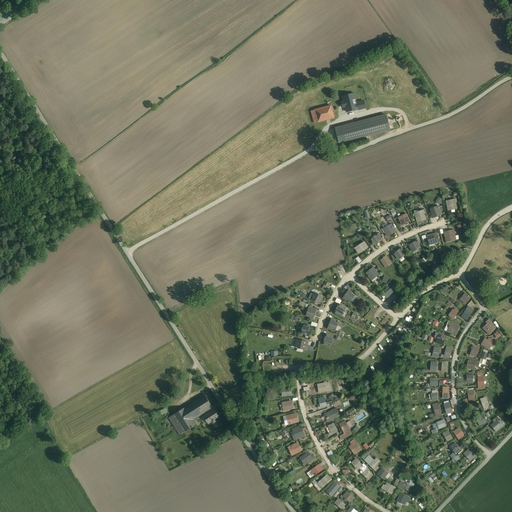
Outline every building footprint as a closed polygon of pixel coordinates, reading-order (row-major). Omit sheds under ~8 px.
[(366,61),(369,66),(386,59),(384,54),(366,61)] [(357,105),(356,103),(354,94),(343,97),(344,102),(343,102),(344,107),(346,107),(347,112),(359,109),(358,105),(357,105)] [(364,101),(356,103),(357,105),(358,105),(359,109),(359,110),(365,108),(364,101)] [(311,111),(314,123),(334,118),(331,106),(311,111)] [(386,115),(335,128),(339,143),(390,130),(386,115)] [(456,199),(446,201),(448,209),(457,207),(455,202),(456,202),(456,199)] [(442,214),(439,207),(431,210),(433,215),(432,215),(433,218),(442,214)] [(424,210),(414,213),(417,221),(425,218),(424,214),(425,213),(424,210)] [(406,214),(398,218),(402,225),(410,221),(406,214)] [(387,236),(395,231),(391,224),(388,226),(384,228),(386,233),(385,233),(387,236)] [(454,230),(444,233),(446,243),(453,241),(453,239),(454,239),(453,234),(454,234),(454,230)] [(372,243),(374,246),(382,240),(378,234),(371,239),(373,242),(372,243)] [(437,234),(428,236),(430,244),(439,241),(437,234)] [(418,240),(409,245),(412,252),(420,248),(418,244),(419,244),(418,240)] [(364,242),(355,248),(358,253),(361,251),(362,252),(364,251),(364,249),(367,247),(364,242)] [(402,248),(393,254),(398,260),(405,255),(403,252),(403,251),(402,248)] [(387,258),(383,261),(382,259),(381,260),(385,267),(391,263),(387,258)] [(373,267),(366,273),(371,280),(378,274),(375,270),(373,267)] [(397,288),(394,285),(384,294),(387,298),(397,288)] [(448,294),(452,290),(448,285),(443,289),(448,294)] [(349,290),(343,298),(349,303),(354,296),(351,293),(351,292),(349,290)] [(323,297),(315,292),(313,295),(314,296),(312,300),(320,304),(323,297)] [(466,294),(461,300),(466,304),(471,298),(466,294)] [(451,297),(447,303),(452,307),(457,301),(451,297)] [(339,304),(334,313),(341,317),(345,309),(341,307),(342,306),(339,304)] [(316,310),(309,307),(306,316),(311,317),(310,318),(313,319),(316,310)] [(453,320),(459,311),(455,308),(454,311),(452,310),(451,312),(452,313),(450,316),(451,317),(451,318),(453,320)] [(472,312),(467,309),(462,317),(467,320),(472,312)] [(331,319),(328,329),(335,331),(338,323),(334,322),(334,320),(331,319)] [(489,334),(495,328),(490,323),(491,322),(489,319),(486,322),(489,325),(484,329),(489,334)] [(460,327),(452,323),(450,326),(448,332),(456,335),(460,327)] [(309,336),(311,326),(303,325),(301,333),(306,334),(305,335),(309,336)] [(446,336),(440,334),(438,342),(444,344),(446,336)] [(326,335),(323,344),(331,346),(333,338),(329,337),(329,336),(326,335)] [(489,349),(494,341),(489,339),(488,341),(487,340),(484,346),(489,349)] [(307,342),(297,340),(295,347),(296,348),(297,348),(304,350),(305,345),(306,345),(307,342)] [(479,349),(475,347),(471,355),(476,357),(479,349)] [(330,383),(318,385),(319,392),(328,391),(327,385),(330,385),(330,383)] [(240,385),(224,393),(230,403),(245,395),(240,385)] [(291,387),(283,388),(284,396),(294,395),(294,393),(292,393),(291,387)] [(204,395),(194,402),(204,416),(213,410),(204,395)] [(319,408),(327,406),(325,397),(319,399),(320,405),(318,406),(319,408)] [(293,400),(285,402),(287,410),(295,409),(293,400)] [(188,405),(185,407),(193,420),(196,418),(188,405)] [(185,407),(173,414),(184,432),(196,425),(193,420),(185,407)] [(213,410),(204,416),(209,426),(220,419),(213,410)] [(333,410),(326,414),(330,421),(340,416),(339,413),(336,415),(333,410)] [(184,432),(173,414),(170,416),(181,434),(184,432)] [(296,422),(294,414),(289,415),(289,417),(287,418),(288,424),(296,422)] [(483,416),(478,418),(480,424),(486,422),(483,416)] [(498,416),(495,419),(502,427),(505,424),(498,416)] [(502,427),(495,419),(493,420),(494,422),(492,425),(497,431),(502,427)] [(444,420),(438,422),(440,428),(446,426),(444,420)] [(343,439),(351,435),(343,422),(339,424),(345,433),(341,436),(343,439)] [(338,432),(334,424),(329,426),(332,431),(329,433),(330,435),(338,432)] [(298,427),(293,429),(297,437),(299,436),(300,438),(305,436),(302,428),(299,429),(298,427)] [(457,429),(454,432),(459,439),(462,437),(457,429)] [(448,431),(444,433),(449,441),(453,438),(448,431)] [(361,450),(355,442),(352,445),(350,446),(356,453),(361,450)] [(302,451),(298,443),(290,446),(294,454),(302,451)] [(455,443),(451,445),(457,453),(460,450),(455,443)] [(471,459),(477,453),(469,445),(467,447),(469,449),(465,453),(471,459)] [(308,452),(302,457),(306,464),(315,458),(313,455),(311,456),(308,452)] [(458,455),(456,456),(453,452),(449,455),(454,462),(460,458),(458,455)] [(376,471),(379,468),(368,457),(364,460),(376,471)] [(359,468),(362,465),(356,459),(353,462),(359,468)] [(319,464),(311,470),(314,475),(323,469),(319,464)] [(373,475),(366,469),(363,472),(370,478),(373,475)] [(377,474),(385,481),(387,479),(385,477),(387,474),(381,469),(377,474)] [(327,475),(317,484),(319,486),(321,484),(322,486),(330,478),(327,475)] [(412,486),(401,481),(398,486),(409,492),(412,486)] [(335,483),(328,490),(333,495),(338,489),(340,491),(342,489),(335,483)] [(396,488),(389,484),(388,485),(385,489),(392,493),(396,488)] [(353,499),(346,493),(343,497),(350,502),(353,499)] [(410,498),(400,493),(398,497),(406,501),(408,502),(410,498)] [(345,505),(339,499),(335,502),(344,509),(345,508),(344,507),(345,505)]
